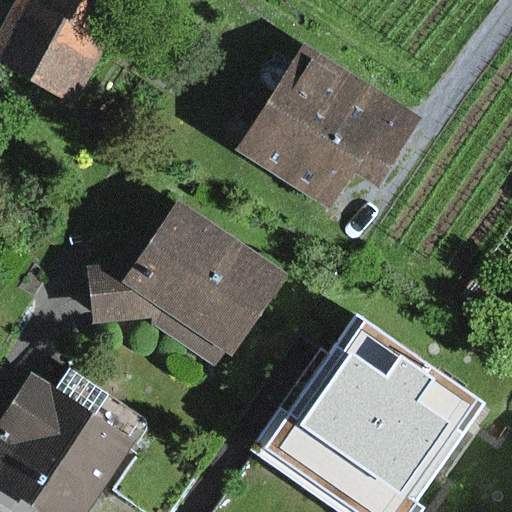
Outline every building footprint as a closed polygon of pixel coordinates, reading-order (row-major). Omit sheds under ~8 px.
[(18,0),(0,29),(0,81),(72,126),(150,0),(18,0)] [(420,115),(290,41),(224,157),(354,230),(420,115)] [(277,270),(169,203),(116,268),(82,271),(88,328),(133,316),(223,354),(277,270)] [(439,511),(511,409),(511,408),(378,324),(273,464),(338,511),(439,511)] [(79,511),(129,435),(23,367),(0,402),(0,489),(35,511),(79,511)]
